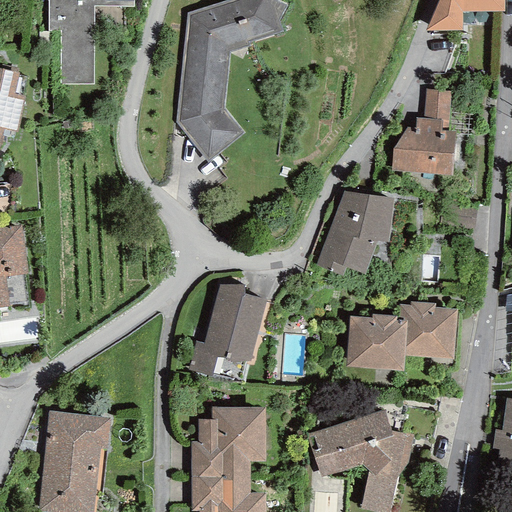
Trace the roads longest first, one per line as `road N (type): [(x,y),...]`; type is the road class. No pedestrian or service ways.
road 1 (residential): [(432,0),(390,108),(337,177),(302,248),(261,266),(198,245)]
road 2 (residential): [(198,245),(144,187),(127,142),(160,0)]
road 3 (residential): [(198,245),(166,296),(17,398),(0,399)]
road 4 (unclassified): [(501,136),(478,335)]
road 5 (unclassified): [(478,335),(442,511)]
road 6 (unclassified): [(463,511),(483,366),(478,335)]
road 7 (residential): [(508,0),(501,136)]
